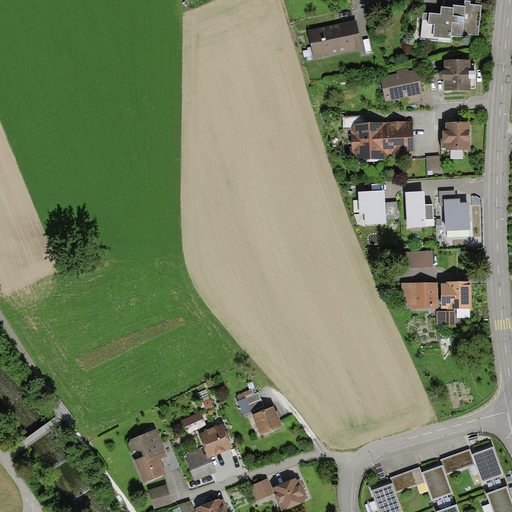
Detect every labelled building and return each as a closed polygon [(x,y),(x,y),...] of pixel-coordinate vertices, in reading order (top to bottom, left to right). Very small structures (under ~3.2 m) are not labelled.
[(442,16),(423,14),(421,39),(449,42),(449,36),(465,37),(465,34),(478,35),(480,5),(454,3),(454,8),(442,7),(442,16)] [(355,22),(308,32),(314,58),(360,48),(355,22)] [(471,61),(446,62),(446,89),(471,89),(471,61)] [(417,72),(380,79),(385,102),(422,94),(417,72)] [(410,124),(352,125),(352,161),(386,161),(386,152),(411,152),(410,124)] [(469,124),(446,125),(447,150),(470,149),(469,124)] [(438,157),(425,157),(426,169),(438,169),(438,157)] [(385,192),(360,193),(362,226),(388,225),(388,219),(396,218),(395,203),(385,203),(385,192)] [(425,195),(407,195),(407,227),(426,227),(426,220),(435,220),(435,205),(425,205),(425,195)] [(460,200),(443,201),(445,233),(471,231),(469,203),(460,203),(460,200)] [(436,308),(436,284),(402,285),(402,301),(410,301),(410,308),(436,308)] [(472,287),(445,287),(445,309),(472,309),(472,287)] [(454,313),(438,313),(438,325),(454,325),(454,313)] [(265,412),(257,393),(237,401),(243,415),(251,411),(261,435),(281,427),(274,408),(265,412)] [(200,414),(187,419),(190,427),(203,421),(200,414)] [(205,447),(183,455),(192,479),(214,471),(209,456),(232,448),(223,424),(200,433),(205,447)] [(155,433),(128,444),(143,483),(164,474),(158,460),(164,457),(155,433)] [(493,448),(474,456),(483,482),(503,474),(493,448)] [(469,450),(443,460),(448,473),(474,464),(469,450)] [(443,467),(424,474),(433,501),(453,494),(443,467)] [(420,468),(394,477),(399,491),(424,482),(420,468)] [(266,481),(253,488),(259,501),(272,494),(266,481)] [(296,482),(273,491),(281,511),(304,502),(296,482)] [(393,485),(373,492),(380,511),(399,511),(402,511),(393,485)] [(166,487),(149,492),(155,507),(171,502),(166,487)] [(511,511),(511,499),(508,488),(487,495),(493,511),(511,511)] [(220,511),(217,502),(194,511),(190,502),(177,507),(178,511),(220,511)]
